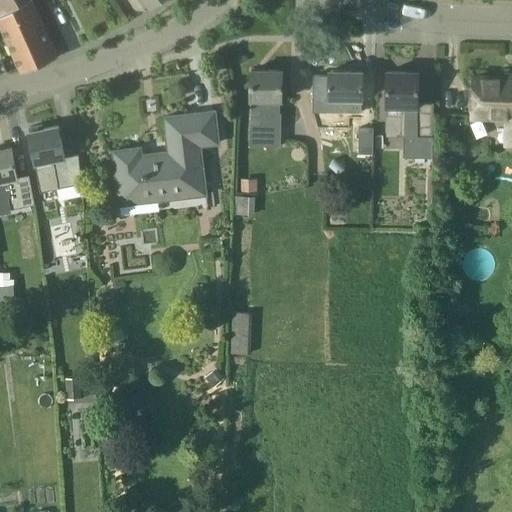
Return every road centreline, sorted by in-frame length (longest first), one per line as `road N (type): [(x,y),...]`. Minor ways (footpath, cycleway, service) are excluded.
road 1 (residential): [(0,93),(170,33),(218,0)]
road 2 (residential): [(511,22),(433,18),(359,0)]
